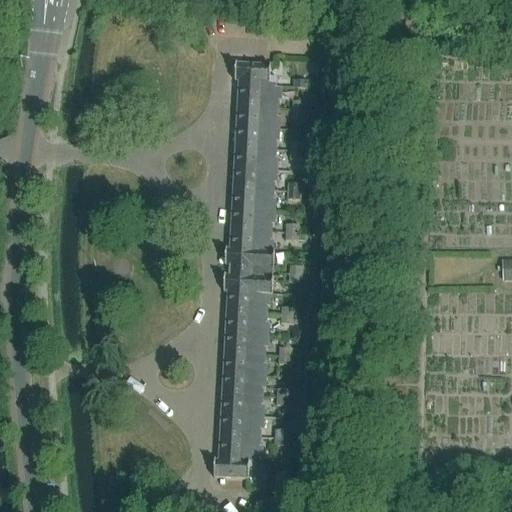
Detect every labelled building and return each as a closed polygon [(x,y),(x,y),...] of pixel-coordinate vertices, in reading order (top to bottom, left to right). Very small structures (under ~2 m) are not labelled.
[(239,83),(238,88),(275,89),(275,79),(270,79),(270,68),(236,67),(235,83),(239,83)] [(307,83),(294,83),(293,92),(307,92),(307,83)] [(237,108),(277,111),(278,102),(280,102),(280,90),(275,89),(238,88),(237,108)] [(292,103),(291,111),(304,111),(304,103),(292,103)] [(277,111),(237,108),(236,129),(278,131),(279,119),(277,119),(277,111)] [(304,111),(291,111),(291,119),(304,120),(304,111)] [(278,131),(236,129),(235,150),(275,152),(275,144),(278,144),(278,131)] [(290,144),(290,152),(302,152),(302,144),(290,144)] [(275,152),(235,150),(234,170),(276,172),(276,159),(275,159),(275,152)] [(302,152),(290,152),(289,160),(301,160),(302,152)] [(276,172),(234,170),(233,191),(273,193),(273,185),(275,185),(276,172)] [(288,193),(299,194),(300,186),(288,185),(288,193)] [(273,193),(233,191),(232,211),(274,214),(274,201),(272,201),(273,193)] [(299,194),(288,193),(287,201),(299,202),(299,194)] [(231,232),(271,234),(271,226),(273,226),(274,214),(232,211),(231,232)] [(286,227),(286,235),(297,235),(297,227),(286,227)] [(225,252),(271,254),(272,242),(271,241),(271,234),(231,232),(230,251),(225,252)] [(297,235),(286,235),(285,242),(297,243),(297,235)] [(274,254),(271,254),(225,252),(224,269),(228,269),(228,273),(273,276),(274,254)] [(511,283),(511,262),(501,263),(503,284),(511,283)] [(273,276),(228,273),(227,278),(224,278),(223,294),(227,294),(269,296),(272,296),(273,276)] [(226,314),(267,317),(267,308),(269,308),(269,296),(227,294),(226,314)] [(282,308),(281,316),(294,317),(294,309),(282,308)] [(267,317),(226,314),(225,335),(267,337),(268,325),(266,324),(267,317)] [(294,317),(281,316),(281,325),(293,325),(294,317)] [(267,337),(225,335),(224,356),(265,358),(265,349),(267,349),(267,337)] [(279,349),(279,357),(291,358),(291,349),(279,349)] [(265,358),(224,356),(223,376),(266,378),(266,365),(264,365),(265,358)] [(291,358),(279,357),(279,366),(291,366),(291,358)] [(266,378),(223,376),(222,397),(262,399),(263,390),(265,390),(266,378)] [(277,399),(289,399),(289,391),(278,391),(277,399)] [(262,399),(222,397),(221,417),(263,420),(264,406),(262,406),(262,399)] [(289,399),(277,399),(277,407),(289,407),(289,399)] [(263,420),(221,417),(220,438),(260,440),(261,431),(263,431),(263,420)] [(275,432),(275,440),(287,440),(287,432),(275,432)] [(260,440),(220,438),(219,459),(262,461),(262,448),(260,448),(260,440)] [(287,440),(275,440),(275,448),(287,449),(287,440)] [(262,461),(219,459),(218,464),(215,463),(214,480),(249,482),(250,471),(256,471),(256,461),(262,462),(262,461)]
